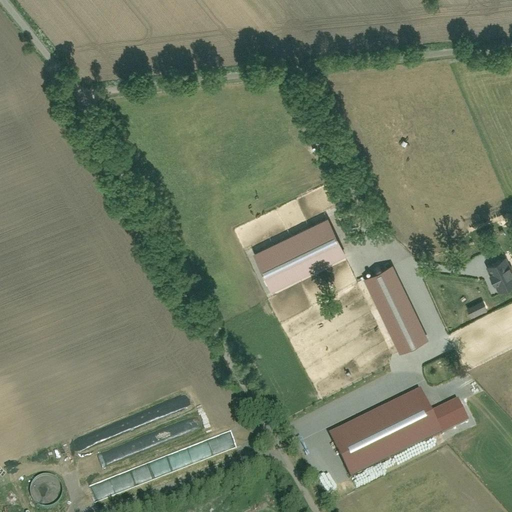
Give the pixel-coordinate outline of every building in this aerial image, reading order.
[(256,255),(272,290),(344,257),(329,222),(256,255)] [(511,253),(487,265),(498,291),(511,285),(511,253)] [(368,279),(402,350),(428,338),(394,267),(368,279)] [(444,434),(423,392),(329,438),(350,480),(444,434)] [(31,491),(33,501),(39,507),(49,510),(60,505),(65,496),(64,487),(59,480),(51,476),(40,478),(33,484),(31,491)]
